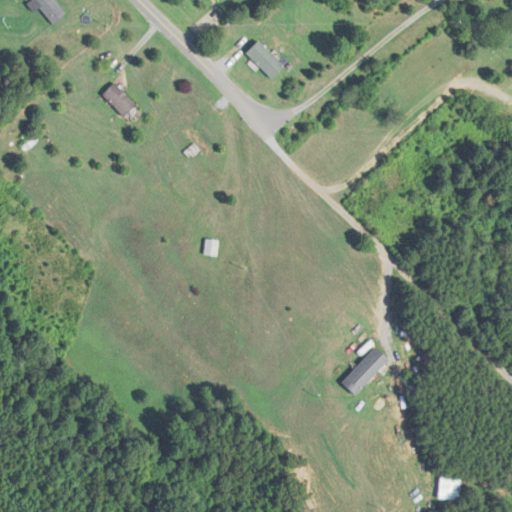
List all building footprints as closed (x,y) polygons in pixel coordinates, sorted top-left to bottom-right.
[(35,0),(53,24),(67,14),(57,0),(35,0)] [(286,66),(261,40),(248,53),(273,79),(286,66)] [(126,116),(138,104),(116,82),(104,94),(126,116)] [(186,133),(209,157),(216,151),(192,127),(186,133)] [(19,144),(27,152),(39,140),(32,132),(19,144)] [(219,256),(219,241),(200,241),(200,255),(219,256)] [(356,395),(390,361),(377,347),(343,382),(356,395)]
